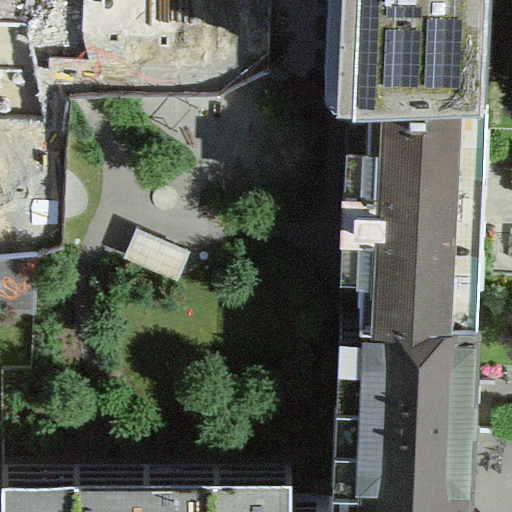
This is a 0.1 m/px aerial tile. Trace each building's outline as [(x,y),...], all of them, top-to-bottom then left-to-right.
[(348,82),(365,82),(471,81),(481,81),(484,0),(334,0),(334,6),(352,7),(348,82)] [(339,170),(337,214),(357,215),(354,303),(360,304),(460,308),(464,233),(477,234),(480,156),(467,156),(468,150),(471,81),(365,82),(359,171),(339,170)] [(26,371),(0,370),(0,511),(133,511),(135,481),(75,482),(75,372),(140,372),(146,249),(31,259),(28,311),(26,371)] [(0,309),(28,311),(31,259),(0,261),(0,309)] [(468,359),(470,309),(460,308),(360,304),(352,470),(352,473),(463,478),(466,409),(470,409),(471,378),(467,378),(468,359)] [(352,473),(352,470),(135,471),(135,481),(133,511),(461,511),(463,478),(352,473)]
